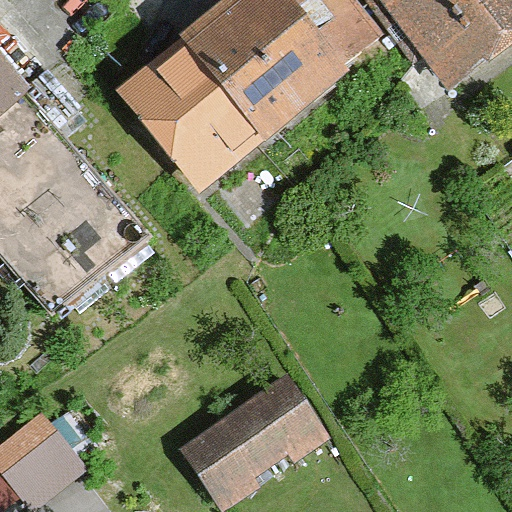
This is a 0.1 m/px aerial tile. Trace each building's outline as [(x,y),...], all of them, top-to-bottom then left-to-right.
[(396,63),(345,0),(264,0),(127,109),(208,211),(396,63)] [(511,76),(511,0),(389,0),(421,41),(407,51),(430,82),(441,73),(468,110),(511,76)] [(44,115),(0,62),(0,263),(57,331),(158,247),(68,140),(84,127),(61,100),(44,115)] [(293,390),(185,464),(218,511),(242,511),(334,449),(293,390)] [(35,511),(86,478),(53,430),(0,465),(0,474),(25,511),(35,511)]
